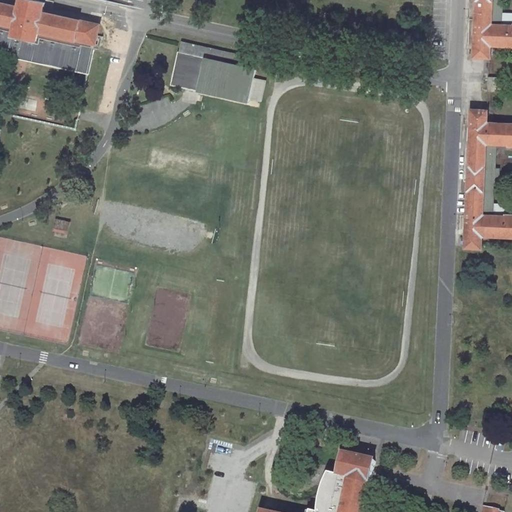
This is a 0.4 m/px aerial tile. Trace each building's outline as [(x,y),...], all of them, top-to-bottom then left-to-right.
[(0,54),(18,59),(27,61),(88,74),(94,48),(100,25),(44,12),(46,3),(33,0),(20,0),(19,7),(0,2),(0,54)] [(476,0),(474,58),(490,58),(491,58),(492,46),(511,46),(511,24),(510,24),(502,24),(503,0),(476,0)] [(180,52),(172,84),(184,87),(249,102),(250,98),(262,100),(266,81),(255,79),(257,70),(254,69),(256,59),(183,43),(183,45),(181,53),(180,52)] [(507,78),(489,77),(488,91),(506,91),(507,85),(507,78)] [(465,247),(465,248),(483,249),(483,248),(483,236),(511,237),(511,215),(493,214),(497,145),(511,145),(511,122),(489,122),(489,109),(487,109),(471,108),(465,247)] [(70,222),(57,220),(54,230),(67,233),(70,222)] [(365,511),(372,484),(377,460),(344,453),(339,476),(330,474),(325,484),(323,491),(321,500),(320,507),(319,511),(263,511),(365,511)]
